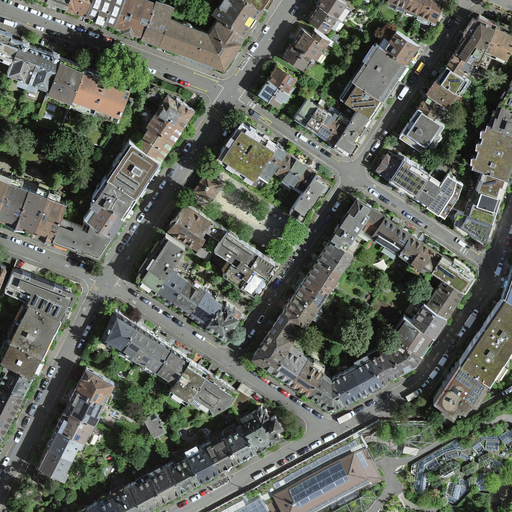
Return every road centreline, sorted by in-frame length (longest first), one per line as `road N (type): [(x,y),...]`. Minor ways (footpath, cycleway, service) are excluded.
road 1 (residential): [(0,6),(230,93)]
road 2 (residential): [(330,430),(422,382),(495,268)]
road 3 (residential): [(101,282),(0,489)]
road 4 (residential): [(230,93),(101,282)]
road 5 (residential): [(353,174),(228,364)]
road 6 (residential): [(469,0),(353,174)]
road 7 (residential): [(495,268),(353,174)]
road 8 (residential): [(183,511),(330,430)]
road 9 (residential): [(101,282),(228,364)]
road 10 (residential): [(353,174),(230,93)]
road 11 (residential): [(228,364),(330,430)]
